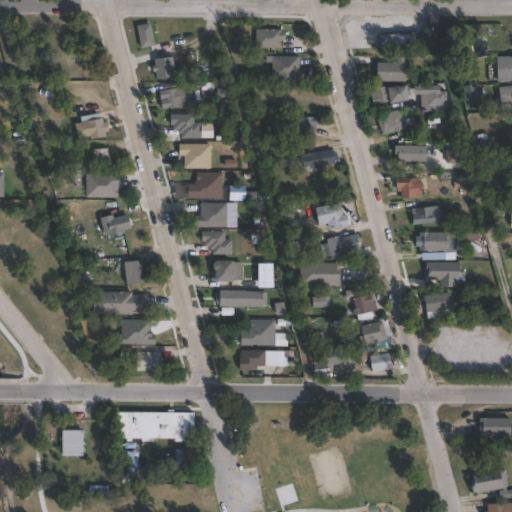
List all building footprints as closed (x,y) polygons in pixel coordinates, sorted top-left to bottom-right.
[(152,45),(136,48),(132,26),(148,23),(152,45)] [(280,29),(280,31),(281,31),(281,39),(279,39),(279,48),(253,48),(254,29),(280,29)] [(415,50),(378,52),(376,32),(414,30),(415,50)] [(298,56),(298,69),(302,69),(302,79),(270,79),(270,56),(298,56)] [(404,81),(376,81),(376,62),(392,62),(392,56),(407,56),(407,67),(404,67),(404,81)] [(511,80),(495,81),(494,56),(511,56),(511,80)] [(170,57),(172,77),(153,78),(152,72),(149,72),(149,65),(152,65),(151,58),(170,57)] [(442,84),(442,91),(445,91),(445,105),(426,104),(427,93),(420,93),(420,85),(432,85),(432,84),(442,84)] [(192,85),(195,103),(178,105),(178,106),(162,108),(161,96),(157,96),(156,90),(192,85)] [(403,85),(405,100),(387,103),(386,101),(371,103),(369,92),(371,92),(371,88),(386,86),(386,87),(396,86),(396,87),(403,85)] [(511,85),(511,87),(511,101),(499,103),(497,90),(499,90),(499,87),(511,85)] [(400,107),(401,112),(405,110),(407,117),(403,119),(405,127),(381,135),(375,115),(400,107)] [(192,115),(192,123),(199,123),(199,138),(180,138),(180,135),(176,135),(177,130),(171,129),(171,125),(167,125),(168,114),(192,115)] [(320,117),(320,125),(315,125),(315,133),(311,133),(311,136),(295,136),(295,123),(293,123),(293,120),(295,119),(295,117),(320,117)] [(99,118),(100,123),(103,122),(105,132),(102,132),(103,136),(87,139),(83,121),(99,118)] [(209,144),(208,169),(182,168),(182,158),(176,158),(176,144),(209,144)] [(424,145),(423,162),(395,162),(395,153),(392,153),(392,145),(424,145)] [(105,148),(106,155),(107,155),(108,159),(106,159),(107,167),(91,168),(89,150),(105,148)] [(330,149),(331,152),(335,152),(336,160),(333,160),(333,164),(318,166),(319,170),(313,171),(312,165),(303,166),(300,150),(309,149),(310,152),(330,149)] [(219,199),(184,199),(184,184),(192,185),(192,181),(194,181),(194,173),(220,173),(219,199)] [(115,197),(83,198),(83,174),(115,174),(115,197)] [(418,178),(418,182),(421,182),(421,190),(419,190),(419,198),(399,197),(400,187),(394,187),(395,177),(418,178)] [(337,202),(339,211),(341,211),(342,215),(345,214),(347,226),(327,229),(326,224),(317,225),(313,207),(337,202)] [(225,203),(224,228),(192,227),(192,215),(197,215),(197,203),(225,203)] [(438,206),(439,223),(427,224),(427,222),(410,223),(409,208),(438,206)] [(125,215),(125,217),(128,216),(130,225),(127,226),(127,228),(122,229),(122,233),(113,235),(112,233),(102,235),(100,225),(98,225),(97,222),(99,221),(98,218),(109,215),(110,219),(125,215)] [(223,231),(222,240),(229,240),(229,255),(210,255),(210,250),(207,250),(207,246),(205,246),(205,244),(198,243),(199,231),(223,231)] [(437,232),(437,235),(442,235),(442,245),(438,245),(438,251),(417,251),(417,247),(412,247),(412,236),(417,236),(417,232),(437,232)] [(357,233),(359,242),(357,243),(358,250),(329,256),(325,238),(338,235),(338,238),(357,233)] [(140,283),(123,285),(122,261),(138,260),(140,283)] [(229,282),(210,282),(210,261),(229,261),(229,282)] [(340,263),(339,285),(299,284),(299,262),(340,263)] [(243,290),(243,291),(261,291),(261,294),(265,294),(265,306),(261,306),(261,307),(217,307),(217,290),(243,290)] [(130,292),(130,296),(144,296),(144,311),(129,311),(129,316),(90,315),(91,292),(130,292)] [(441,293),(441,297),(449,296),(451,317),(425,319),(423,295),(441,293)] [(373,311),(356,315),(352,298),(370,295),(373,311)] [(329,308),(311,308),(311,297),(328,296),(329,308)] [(273,320),(274,346),(255,346),(255,345),(252,345),(252,346),(239,346),(239,332),(246,331),(246,328),(250,328),(250,327),(248,327),(248,320),(273,320)] [(384,338),(378,341),(387,341),(387,348),(365,348),(360,329),(381,324),(384,338)] [(255,370),(237,370),(237,359),(239,359),(239,350),(264,351),(264,366),(255,366),(255,370)] [(159,352),(158,372),(133,371),(134,351),(159,352)] [(390,370),(371,372),(369,356),(387,354),(390,370)] [(188,439),(188,442),(171,442),(171,439),(151,439),(151,442),(123,442),(123,439),(112,439),(112,413),(193,413),(193,439),(188,439)] [(509,419),(509,437),(477,437),(477,418),(509,419)] [(80,456),(59,457),(58,429),(80,429),(80,456)] [(136,477),(124,477),(124,452),(136,452),(136,477)] [(500,468),(500,470),(505,469),(508,486),(506,487),(507,491),(511,489),(511,496),(501,499),(500,490),(503,490),(503,488),(473,493),(470,480),(474,479),(473,473),(500,468)] [(107,496),(87,496),(87,486),(107,486),(107,496)] [(217,511),(201,511),(199,497),(214,494),(217,511)] [(511,502),(511,511),(484,511),(488,511),(488,504),(511,502)]
